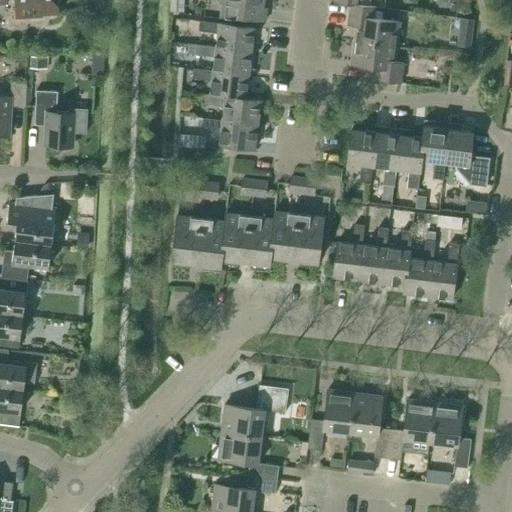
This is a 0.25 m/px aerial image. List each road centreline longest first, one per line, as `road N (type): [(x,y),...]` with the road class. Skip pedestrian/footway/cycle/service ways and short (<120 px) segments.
road 1 (unclassified): [(489,348),(252,324),(234,333),(83,492)]
road 2 (residential): [(511,158),(470,104),(305,91)]
road 3 (residential): [(489,348),(511,171)]
road 4 (residential): [(494,511),(511,386)]
